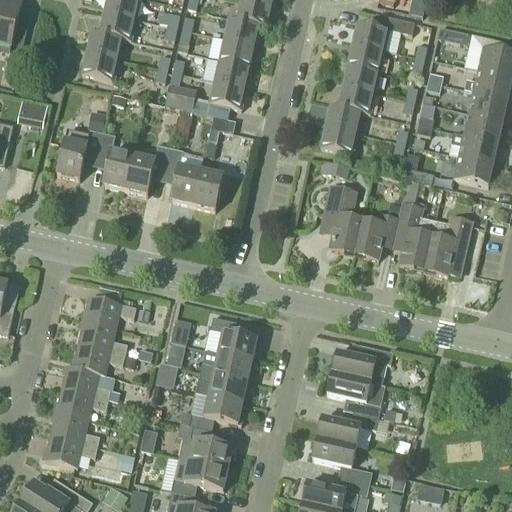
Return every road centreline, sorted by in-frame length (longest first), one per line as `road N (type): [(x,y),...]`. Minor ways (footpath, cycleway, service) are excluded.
road 1 (residential): [(239,288),(303,0)]
road 2 (residential): [(263,511),(314,308)]
road 3 (secondary): [(499,344),(314,308)]
road 4 (secondary): [(239,288),(59,249)]
road 5 (residential): [(25,395),(59,249)]
